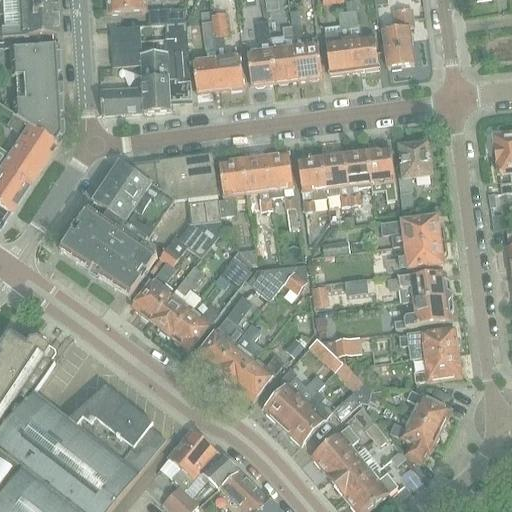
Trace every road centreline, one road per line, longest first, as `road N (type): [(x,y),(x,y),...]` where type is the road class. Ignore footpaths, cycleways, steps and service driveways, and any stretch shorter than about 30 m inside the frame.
road 1 (residential): [(8,269),(198,414),(236,434),(309,511)]
road 2 (residential): [(454,100),(88,145)]
road 3 (residential): [(454,100),(498,424)]
road 4 (tertiary): [(8,269),(88,145)]
road 5 (tertiary): [(88,145),(76,0)]
